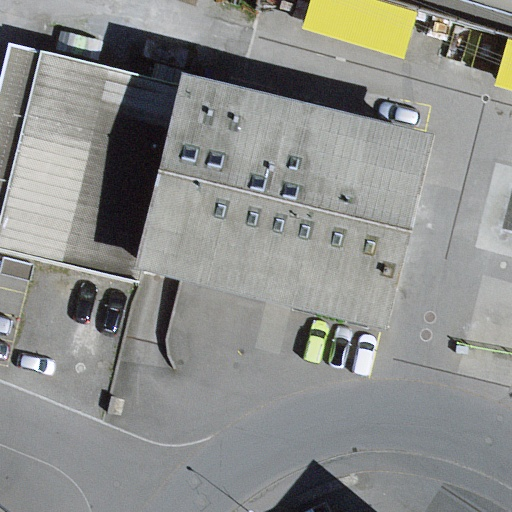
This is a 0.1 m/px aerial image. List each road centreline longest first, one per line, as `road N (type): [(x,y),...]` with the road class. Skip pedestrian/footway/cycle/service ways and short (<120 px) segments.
road 1 (residential): [(511,454),(480,433),(405,418),(339,424),(268,448),(188,511)]
road 2 (residential): [(176,511),(91,450),(0,410)]
